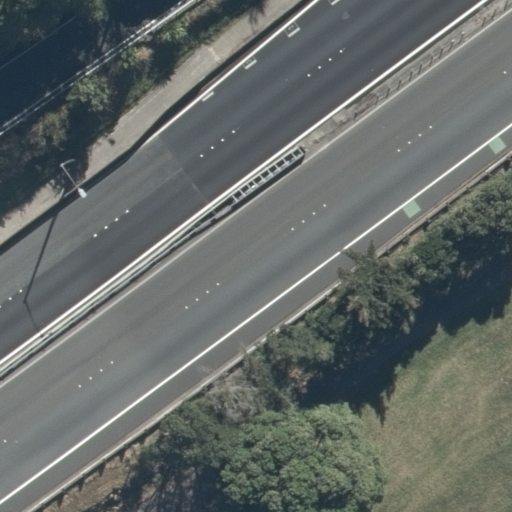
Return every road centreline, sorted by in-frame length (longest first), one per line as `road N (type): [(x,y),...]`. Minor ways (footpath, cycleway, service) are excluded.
road 1 (trunk): [(511,70),(0,441)]
road 2 (trunk): [(0,290),(402,0)]
road 3 (residential): [(0,89),(139,0)]
